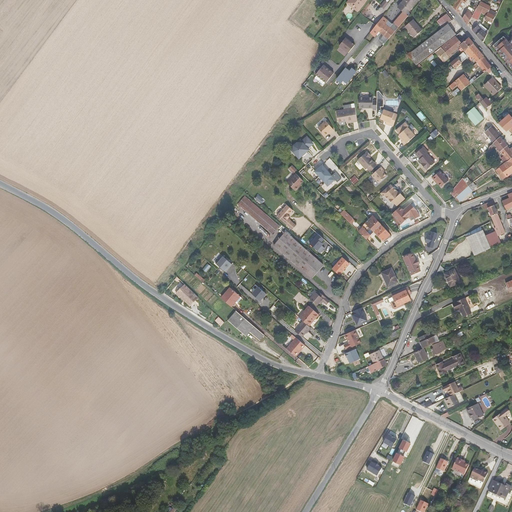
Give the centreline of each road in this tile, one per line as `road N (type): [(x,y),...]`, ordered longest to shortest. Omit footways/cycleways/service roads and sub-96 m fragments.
road 1 (tertiary): [(317,377),(215,333),(46,207),(0,183)]
road 2 (track): [(302,373),(52,511)]
road 3 (residential): [(378,391),(454,213)]
road 4 (tertiary): [(511,457),(378,391)]
road 5 (residential): [(442,213),(373,136),(336,148)]
road 6 (unclassified): [(378,391),(304,511)]
road 7 (residential): [(442,213),(368,263),(347,293)]
